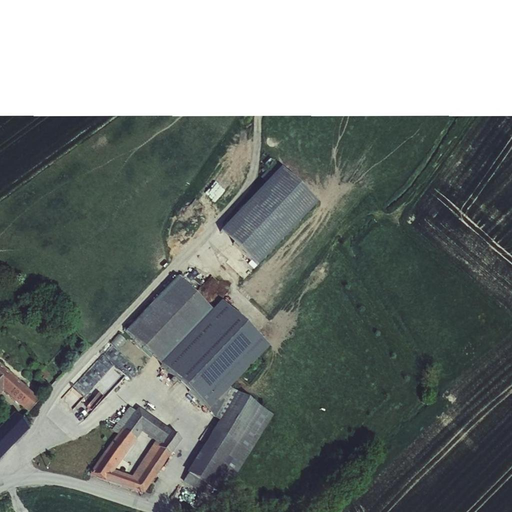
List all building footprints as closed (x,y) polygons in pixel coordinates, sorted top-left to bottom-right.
[(219,231),(257,266),(317,202),(280,167),(219,231)] [(224,424),(184,467),(213,493),(278,424),(234,383),(269,347),(220,301),(213,309),(177,276),(124,332),(224,424)] [(89,409),(119,376),(111,369),(116,364),(103,352),(61,399),(73,410),(80,402),(89,409)] [(0,366),(0,460),(28,426),(11,412),(0,425),(0,395),(2,392),(28,413),(40,398),(0,366)] [(91,476),(144,493),(163,466),(162,468),(183,437),(141,409),(130,405),(129,405),(113,429),(117,432),(117,433),(94,467),(91,476)]
